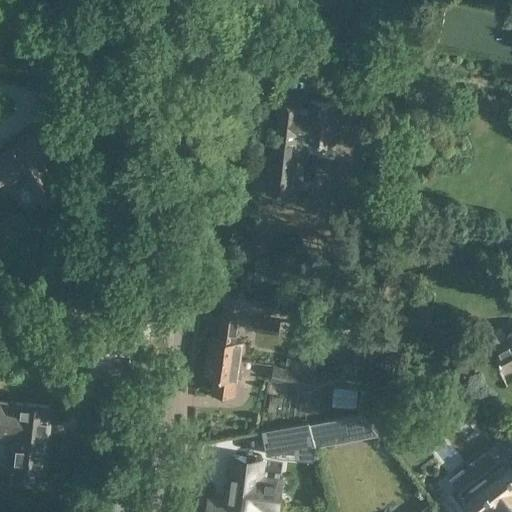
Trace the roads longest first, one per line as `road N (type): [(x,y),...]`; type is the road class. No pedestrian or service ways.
road 1 (residential): [(141,511),(204,0)]
road 2 (track): [(164,312),(0,300)]
